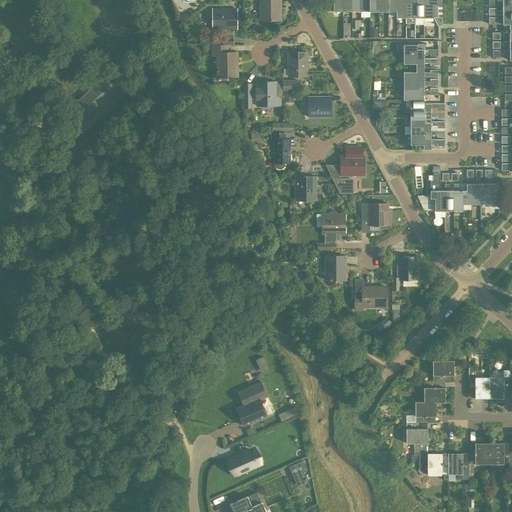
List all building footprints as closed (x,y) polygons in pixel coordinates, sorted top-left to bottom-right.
[(260,0),(260,21),(277,21),(277,5),(280,5),(280,0),(260,0)] [(333,12),(343,12),(342,0),(326,0),(327,11),(333,11),(333,12)] [(342,0),(343,12),(352,12),(351,0),(342,0)] [(351,0),(352,12),(361,12),(360,0),(351,0)] [(360,0),(361,12),(370,12),(369,0),(360,0)] [(369,0),(370,11),(370,12),(379,12),(378,0),(369,0)] [(378,0),(379,12),(388,12),(388,11),(387,0),(378,0)] [(387,0),(388,11),(388,12),(396,12),(397,12),(396,0),(387,0)] [(396,0),(397,12),(396,12),(396,18),(406,18),(406,5),(410,5),(410,0),(396,0)] [(410,0),(410,5),(406,5),(406,18),(415,18),(415,5),(419,5),(418,0),(410,0)] [(415,5),(415,18),(424,18),(424,5),(428,5),(427,0),(418,0),(419,5),(415,5)] [(424,5),(424,18),(433,18),(433,17),(438,17),(438,6),(437,0),(427,0),(428,5),(424,5)] [(489,7),(503,7),(510,6),(510,11),(511,10),(511,1),(510,1),(510,0),(502,0),(503,2),(497,2),(496,0),(495,0),(489,0),(489,7)] [(489,16),(503,16),(503,15),(510,15),(510,20),(511,19),(511,10),(510,11),(510,6),(503,7),(503,11),(496,11),(496,9),(489,9),(489,16)] [(236,31),(236,10),(212,10),(212,31),(236,31)] [(509,25),(509,29),(511,28),(511,19),(510,20),(510,15),(503,15),(503,16),(503,20),(496,20),(496,18),(489,18),(489,25),(503,25),(509,25)] [(354,36),(353,22),(345,23),(346,36),(354,36)] [(509,38),(509,42),(511,42),(511,28),(509,29),(510,33),(503,33),(503,38),(509,38)] [(211,45),(211,46),(228,46),(228,44),(233,44),(233,38),(199,38),(199,44),(212,44),(212,45),(211,45)] [(13,56),(37,55),(36,41),(12,42),(13,56)] [(509,47),(509,51),(511,51),(511,42),(509,42),(503,42),(503,47),(509,47)] [(404,45),(404,54),(416,54),(416,60),(423,60),(423,55),(430,55),(430,57),(437,57),(437,50),(423,50),(417,50),(417,45),(404,45)] [(228,46),(211,46),(211,56),(217,56),(217,77),(237,77),(237,53),(228,53),(228,46)] [(511,51),(509,51),(503,51),(503,56),(510,56),(510,61),(511,61),(511,51)] [(288,77),(306,77),(306,54),(288,54),(288,77)] [(410,64),(410,68),(423,68),(423,64),(430,64),(430,66),(437,66),(437,60),(423,60),(416,60),(416,54),(404,54),(404,64),(410,64)] [(404,72),(404,81),(416,81),(416,77),(423,78),(437,78),(437,71),(430,71),(430,73),(423,73),(423,68),(410,68),(410,72),(404,72)] [(65,113),(79,128),(120,89),(105,74),(65,113)] [(404,81),(404,90),(416,91),(416,86),(423,87),(437,87),(437,80),(430,80),(430,82),(423,82),(423,78),(416,77),(416,81),(404,81)] [(283,91),(283,80),(282,80),(282,83),(257,83),(257,107),(277,107),(277,106),(281,106),(281,97),(282,97),(282,91),(283,91)] [(298,80),(283,80),(283,91),(298,91),(298,80)] [(252,108),(251,84),(243,84),(243,108),(252,108)] [(404,101),(410,101),(410,100),(423,100),(423,96),(437,96),(437,89),(430,89),(430,91),(423,91),(423,87),(416,86),(416,91),(404,90),(404,101)] [(373,88),(372,100),(377,100),(377,99),(385,99),(385,94),(382,93),(377,93),(377,90),(373,88)] [(283,102),(293,102),(293,92),(284,92),(283,102)] [(331,118),(331,98),(307,98),(307,118),(331,118)] [(377,100),(372,100),(372,107),(373,109),(383,109),(383,100),(377,100)] [(410,101),(410,109),(423,109),(423,114),(430,114),(430,109),(436,109),(436,111),(444,111),(444,104),(430,104),(423,104),(423,100),(410,100),(410,101)] [(410,109),(410,118),(423,118),(423,123),(430,123),(430,118),(437,118),(437,120),(444,120),(444,114),(430,114),(423,114),(423,109),(410,109)] [(376,118),(376,126),(388,126),(388,118),(376,118)] [(410,118),(410,127),(423,127),(423,132),(430,132),(430,128),(437,128),(437,129),(444,129),(444,123),(430,123),(423,123),(423,118),(410,118)] [(410,127),(410,136),(423,136),(423,141),(430,141),(430,140),(430,136),(437,136),(437,139),(444,139),(444,132),(430,132),(423,132),(423,127),(410,127)] [(511,133),(511,128),(501,129),(501,136),(509,136),(509,133),(511,133)] [(274,140),(274,164),(274,166),(276,168),(278,169),(280,169),(282,169),(283,168),(285,166),(285,164),(290,164),(289,146),(293,146),(293,140),(284,140),(284,134),(271,134),(271,140),(274,140)] [(423,136),(410,136),(410,146),(423,146),(423,150),(430,150),(430,145),(437,145),(437,147),(444,147),(444,140),(430,140),(430,141),(423,141),(423,136)] [(339,157),(340,177),(364,177),(364,157),(362,157),(362,147),(344,147),(344,157),(339,157)] [(467,191),(462,191),(462,206),(463,206),(471,206),(471,192),(476,192),(476,184),(471,184),(471,178),(473,178),(473,170),(467,171),(467,185),(467,191)] [(471,205),(471,206),(480,205),(480,192),(485,192),(485,184),(484,184),(480,184),(480,178),(482,178),(482,170),(476,170),(476,184),(476,192),(471,192),(471,205)] [(480,205),(488,205),(489,205),(489,206),(499,206),(498,183),(493,183),(493,184),(489,185),(489,178),(492,178),(491,170),(484,170),(485,184),(485,192),(480,192),(480,205)] [(295,178),(295,202),(315,202),(315,178),(295,178)] [(332,179),(339,193),(350,193),(350,187),(352,187),(350,179),(332,179)] [(434,212),(444,212),(444,198),(440,198),(440,191),(440,181),(433,181),(433,180),(430,180),(431,206),(434,206),(434,212)] [(445,191),(440,191),(440,198),(444,198),(444,212),(453,212),(453,198),(449,198),(449,191),(449,185),(445,185),(445,191)] [(454,191),(449,191),(449,198),(453,198),(453,212),(463,212),(463,206),(462,206),(462,191),(458,191),(458,185),(454,185),(454,191)] [(368,206),(361,206),(361,223),(368,222),(368,225),(387,225),(387,204),(368,204),(368,206)] [(321,214),(321,235),(324,235),(324,243),(317,243),(317,250),(336,250),(336,242),(336,235),(345,235),(345,214),(338,214),(336,212),(330,212),(328,214),(321,214)] [(325,257),(325,281),(345,280),(345,256),(325,257)] [(397,256),(397,278),(391,277),(391,290),(399,290),(399,281),(417,281),(417,256),(397,256)] [(123,275),(149,276),(149,265),(123,265),(123,275)] [(355,288),(355,297),(355,310),(363,310),(363,307),(386,307),(386,287),(362,287),(362,288),(355,288)] [(386,317),(382,321),(387,326),(391,323),(386,317)] [(93,325),(87,327),(94,342),(99,339),(93,325)] [(255,360),(259,367),(266,364),(262,357),(255,360)] [(432,361),(432,382),(445,382),(454,382),(453,361),(432,361)] [(489,398),(489,377),(475,377),(475,367),(468,367),(468,377),(468,398),(489,398)] [(509,377),(489,377),(489,398),(509,398),(509,377)] [(242,405),(235,408),(243,426),(267,415),(260,400),(267,397),(260,382),(237,392),(242,405)] [(424,382),(424,402),(436,402),(436,403),(445,403),(445,382),(432,382),(424,382)] [(414,402),(414,423),(427,423),(436,423),(436,403),(436,402),(424,402),(414,402)] [(290,417),(290,418),(299,414),(295,406),(287,410),(288,410),(291,417),(290,417)] [(419,454),(419,455),(427,447),(427,443),(427,423),(414,423),(406,423),(406,443),(414,443),(414,454),(419,454)] [(468,443),(468,453),(469,453),(469,464),(489,464),(489,443),(468,443)] [(510,443),(509,443),(489,443),(489,464),(510,464),(510,454),(510,443)] [(419,455),(418,469),(422,472),(427,472),(427,474),(448,474),(448,453),(435,453),(427,453),(427,447),(419,455)] [(253,467),(257,466),(254,458),(255,458),(254,456),(253,456),(250,449),(228,459),(235,475),(253,467)] [(448,453),(448,474),(455,474),(455,479),(462,479),(469,479),(469,474),(469,464),(469,453),(468,453),(448,453)] [(303,472),(308,470),(304,462),(303,461),(289,467),(293,477),(303,472)] [(247,496),(229,504),(232,511),(266,511),(262,502),(261,502),(256,492),(247,496)]
